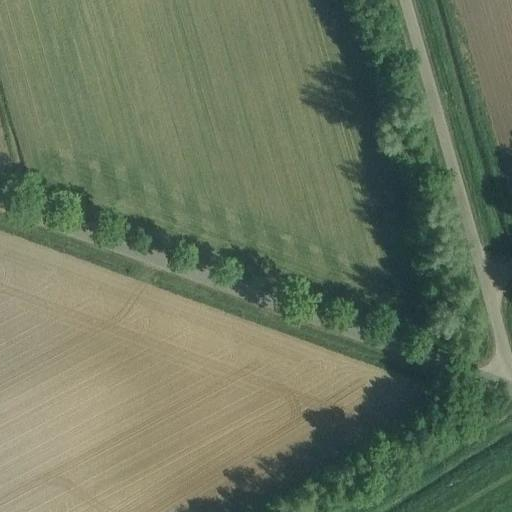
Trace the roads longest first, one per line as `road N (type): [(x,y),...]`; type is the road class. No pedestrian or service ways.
road 1 (unclassified): [(511,389),(0,202)]
road 2 (unclassified): [(491,303),(402,0)]
